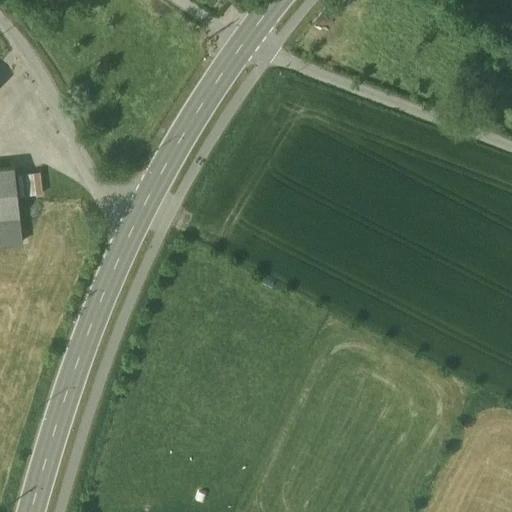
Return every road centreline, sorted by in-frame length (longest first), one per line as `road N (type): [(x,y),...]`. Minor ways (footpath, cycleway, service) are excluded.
road 1 (secondary): [(143,207),(69,391),(34,511)]
road 2 (residential): [(246,39),(511,146)]
road 3 (residential): [(0,18),(31,58),(96,181),(143,207)]
road 4 (secondary): [(246,39),(143,207)]
